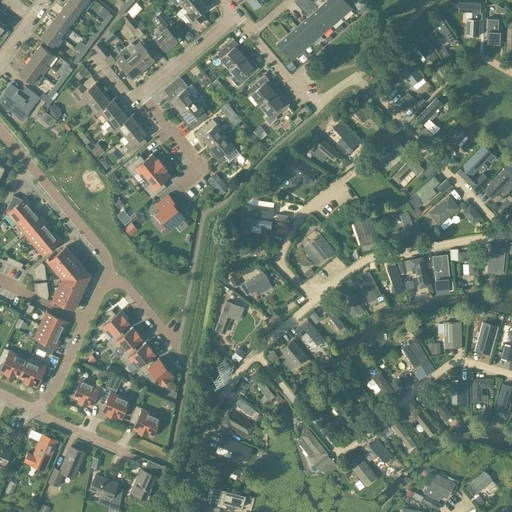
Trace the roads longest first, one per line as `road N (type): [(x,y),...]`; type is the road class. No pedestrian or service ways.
road 1 (residential): [(106,279),(105,254),(0,131)]
road 2 (residential): [(31,410),(57,386),(106,279)]
road 3 (residential): [(356,77),(319,102),(308,100),(250,32)]
road 4 (residential): [(140,94),(235,15)]
